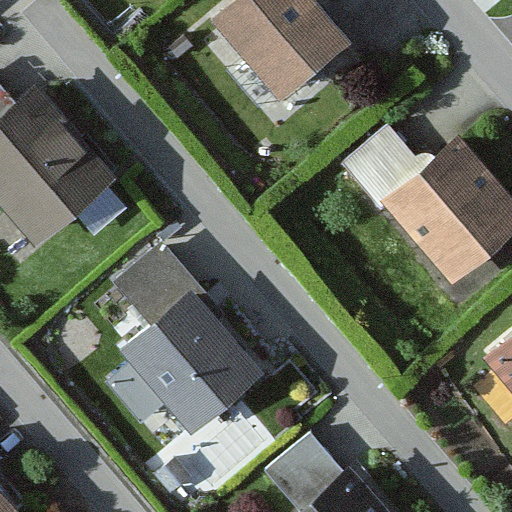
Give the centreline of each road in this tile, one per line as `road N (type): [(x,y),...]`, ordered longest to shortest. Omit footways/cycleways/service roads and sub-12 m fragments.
road 1 (residential): [(33,0),(469,511)]
road 2 (residential): [(0,367),(123,511)]
